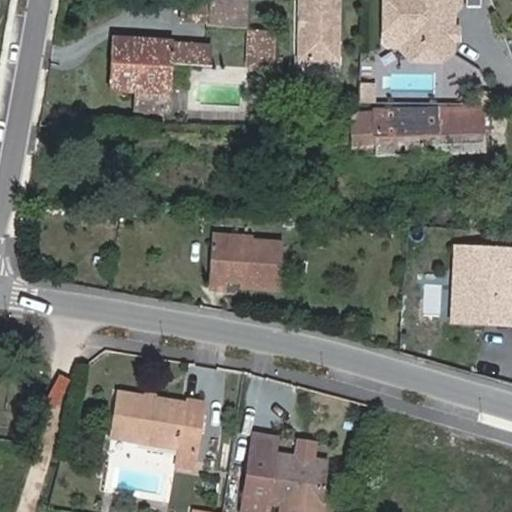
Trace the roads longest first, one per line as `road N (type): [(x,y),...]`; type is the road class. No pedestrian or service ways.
road 1 (residential): [(0,301),(281,343),(511,405)]
road 2 (residential): [(0,197),(34,0)]
